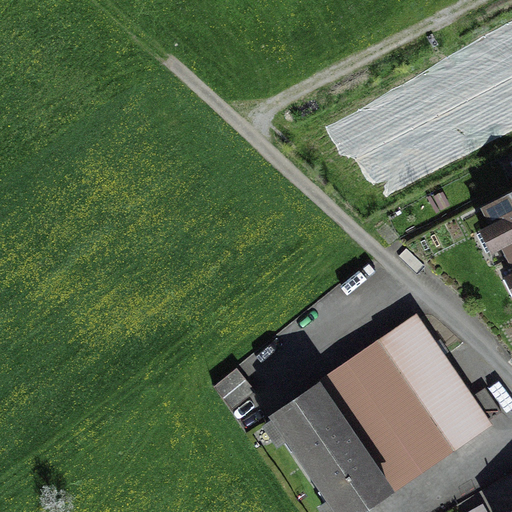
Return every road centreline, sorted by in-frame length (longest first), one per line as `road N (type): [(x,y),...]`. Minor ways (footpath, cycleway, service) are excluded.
road 1 (track): [(511,376),(172,65)]
road 2 (unknown): [(386,256),(247,388)]
